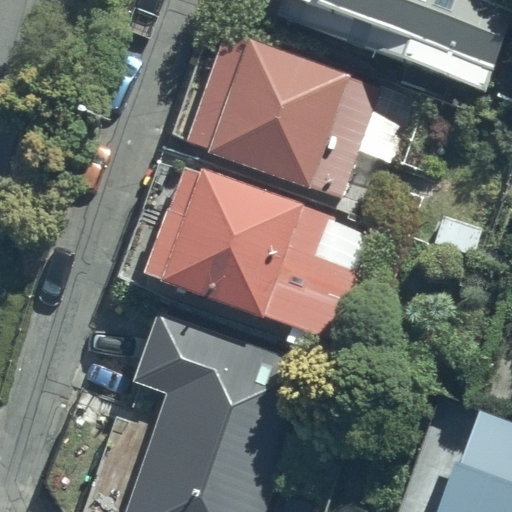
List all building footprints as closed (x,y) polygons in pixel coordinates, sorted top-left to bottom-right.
[(281,0),(279,6),(292,11),(287,25),(479,98),(511,13),(475,0),(281,0)] [(381,93),(227,40),(221,58),(215,55),(185,142),(193,144),(189,155),(340,207),(356,159),(387,169),(390,160),(417,170),(431,130),(396,118),(400,106),(379,99),(381,93)] [(136,289),(261,330),(263,325),(338,350),(361,277),(322,264),(335,225),(157,166),(117,286),(135,292),(136,289)] [(268,511),(315,371),(152,318),(120,415),(129,418),(98,511),(268,511)] [(511,511),(511,431),(475,420),(457,477),(449,475),(437,511),(511,511)] [(308,511),(309,511),(278,503),(275,511),(308,511)]
